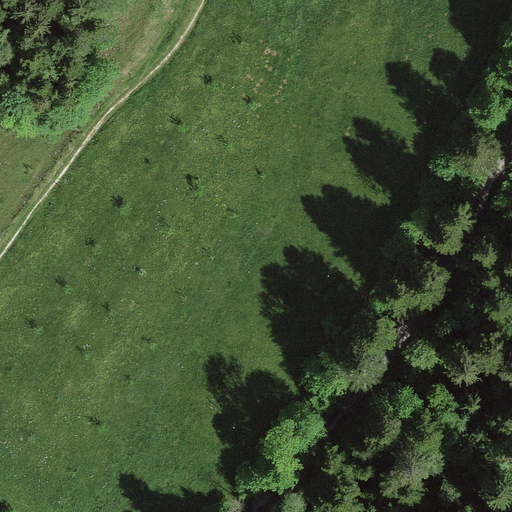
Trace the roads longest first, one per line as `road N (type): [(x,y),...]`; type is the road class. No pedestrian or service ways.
road 1 (unclassified): [(247,511),(306,453),(368,370),(443,261),(511,136)]
road 2 (track): [(204,0),(168,54),(100,118),(0,257)]
